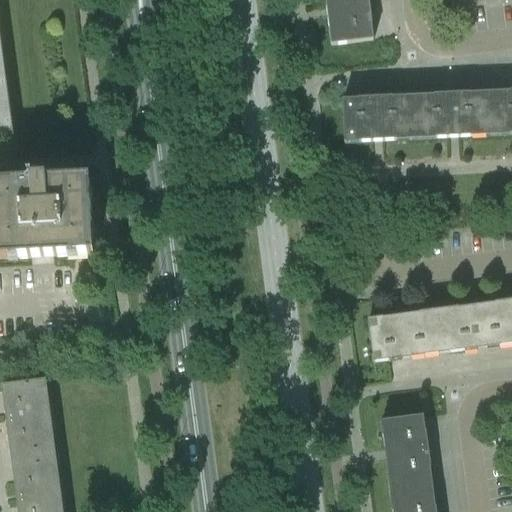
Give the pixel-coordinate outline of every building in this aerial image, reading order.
[(367,0),(324,0),(331,47),(373,42),(369,13),(365,14),(364,4),(368,4),(367,0)] [(0,140),(11,139),(0,58),(0,140)] [(511,94),(489,96),(491,138),(511,136),(511,94)] [(446,97),(413,99),(415,142),(491,138),(489,96),(456,97),(456,101),(446,102),(446,97)] [(370,102),(342,103),(344,145),(415,142),(413,99),(380,101),(380,105),(371,105),(370,102)] [(30,183),(7,184),(0,184),(0,260),(92,256),(88,179),(46,182),(46,179),(30,180),(30,183)] [(511,304),(438,314),(444,355),(476,351),(476,347),(486,346),(486,350),(511,346),(511,304)] [(444,355),(438,314),(368,323),(373,365),(401,361),(401,357),(411,356),(411,359),(444,355)] [(0,353),(0,367),(0,371),(18,368),(16,351),(0,353)] [(59,511),(43,384),(3,389),(6,406),(9,405),(11,416),(7,417),(19,509),(23,508),(23,511),(59,511)] [(445,430),(443,414),(430,416),(432,432),(445,430)] [(380,424),(389,495),(432,489),(427,456),(423,457),(422,447),(426,447),(422,418),(380,424)] [(389,495),(391,511),(434,511),(432,489),(389,495)]
